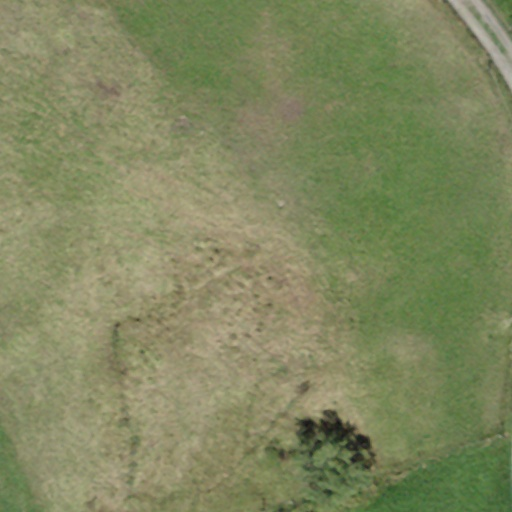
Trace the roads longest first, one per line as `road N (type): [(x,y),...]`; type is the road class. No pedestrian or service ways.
road 1 (track): [(418,0),(487,78),(511,156)]
road 2 (track): [(511,353),(503,399),(507,511)]
